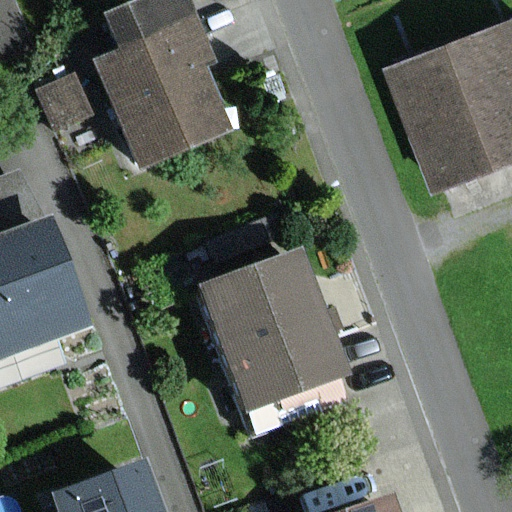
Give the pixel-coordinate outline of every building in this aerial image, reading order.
[(80,44),(131,167),(212,133),(189,79),(185,68),(199,63),(172,0),(154,0),(103,21),(108,33),(80,44)] [(511,12),(409,50),(451,167),(468,161),(484,155),(504,213),(511,209),(511,12)] [(67,80),(37,93),(54,130),(83,117),(67,80)] [(0,349),(70,327),(41,250),(14,176),(0,181),(0,349)] [(271,217),(227,235),(236,256),(279,237),(271,217)] [(286,260),(193,295),(248,442),(341,407),(311,327),(286,260)] [(138,511),(125,476),(51,503),(54,511),(138,511)]
